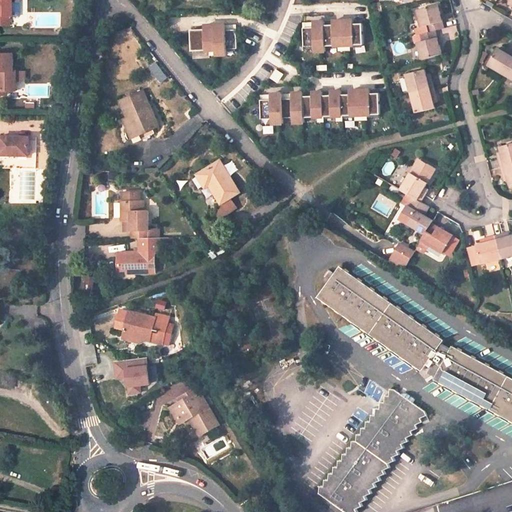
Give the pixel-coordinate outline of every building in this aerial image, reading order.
[(0,0),(0,16),(8,17),(18,17),(18,0),(0,0)] [(437,4),(417,8),(422,25),(426,24),(428,32),(435,30),(443,28),(437,4)] [(325,21),(303,22),(305,47),(315,46),(315,52),(327,51),(327,46),(339,46),(339,51),(351,50),(351,45),(364,45),(363,20),(333,21),(333,22),(325,22),(325,21)] [(198,29),(191,29),(192,51),(216,50),(216,55),(227,54),(227,49),(238,48),(237,24),(226,25),(226,24),(198,25),(198,29)] [(422,60),(441,55),(435,30),(428,32),(419,35),(421,42),(417,43),(422,60)] [(504,76),(511,62),(511,51),(507,49),(505,53),(502,51),(496,48),(486,65),(504,76)] [(13,53),(0,53),(0,90),(6,91),(15,91),(15,71),(13,71),(13,53)] [(424,68),(406,74),(411,94),(434,88),(431,77),(427,78),(426,75),(424,68)] [(434,88),(411,94),(416,113),(435,107),(434,102),(433,98),(436,97),(434,88)] [(271,94),(261,95),(262,119),(272,118),(272,124),(284,123),(283,118),(293,117),(293,123),(305,123),(305,118),(318,117),(318,122),(324,122),(324,117),(336,116),(337,121),(343,121),(343,116),(355,115),(355,120),(367,120),(367,115),(380,115),(379,91),(371,91),(371,90),(350,90),(350,92),(342,92),(342,91),(331,91),(331,92),(323,93),(323,92),(312,92),(312,93),(304,93),(292,93),(292,94),(283,94),(283,93),(271,93),(271,94)] [(159,126),(143,91),(120,101),(136,136),(159,126)] [(124,122),(132,139),(136,136),(129,119),(124,122)] [(29,154),(29,135),(0,135),(0,137),(0,153),(0,154),(29,154)] [(500,167),(511,163),(511,142),(499,146),(500,152),(501,156),(497,157),(500,167)] [(239,192),(220,161),(198,174),(205,187),(210,185),(222,203),(239,192)] [(409,173),(400,189),(411,196),(420,201),(425,193),(422,191),(424,188),(427,183),(435,167),(426,162),(424,166),(415,162),(409,173)] [(511,163),(500,167),(502,176),(506,176),(507,179),(509,185),(511,184),(511,163)] [(141,238),(149,238),(148,227),(147,210),(140,210),(140,200),(139,200),(139,192),(137,190),(124,190),(122,193),(122,201),(121,201),(122,220),(124,220),(134,220),(135,230),(130,230),(131,239),(141,238)] [(433,220),(424,215),(429,206),(420,201),(411,196),(401,213),(410,218),(406,224),(425,234),(431,223),(433,220)] [(125,230),(135,230),(134,220),(124,220),(125,230)] [(443,252),(452,235),(431,223),(425,234),(421,240),(443,252)] [(159,227),(148,227),(149,238),(159,238),(159,227)] [(481,264),(500,259),(511,256),(511,235),(508,236),(504,237),(503,233),(494,235),(484,238),(485,242),(482,242),(476,244),(481,264)] [(149,238),(141,238),(141,253),(112,254),(112,270),(137,269),(137,272),(155,272),(155,252),(159,252),(159,238),(149,238)] [(401,244),(398,250),(410,258),(414,251),(401,244)] [(476,244),(466,246),(472,266),(481,264),(476,244)] [(404,270),(410,258),(398,250),(391,262),(404,270)] [(445,340),(341,266),(319,297),(423,371),(428,365),(432,368),(439,372),(436,378),(435,380),(511,421),(511,378),(453,346),(451,349),(443,344),(445,340)] [(156,318),(130,312),(124,335),(142,339),(151,341),(156,318)] [(124,335),(123,339),(142,344),(142,339),(124,335)] [(147,358),(116,362),(118,379),(129,378),(131,394),(142,393),(141,385),(151,384),(147,358)] [(432,368),(429,373),(436,378),(439,372),(432,368)] [(220,425),(199,389),(181,399),(183,402),(171,409),(178,422),(191,414),(193,417),(191,418),(201,436),(220,425)] [(321,487),(321,493),(347,511),(357,511),(357,510),(363,506),(362,503),(367,500),(366,497),(372,493),(371,490),(377,487),(375,484),(381,480),(380,478),(386,474),(384,471),(390,467),(389,464),(395,461),(394,458),(400,454),(398,451),(405,448),(403,445),(409,441),(408,438),(414,436),(412,432),(418,429),(417,426),(423,423),(421,419),(428,416),(426,412),(395,390),(390,390),(390,396),(385,396),(385,403),(381,403),(380,409),(376,409),(376,415),(372,415),(371,422),(367,422),(366,429),(362,429),(362,435),(358,435),(357,442),(353,442),(353,448),(349,448),(348,455),(344,455),(344,461),(339,461),(339,467),(335,467),(334,474),(330,474),(329,480),(325,481),(325,487),(321,487)]
